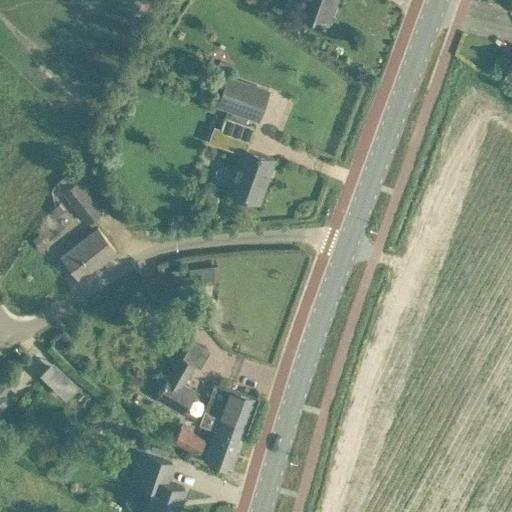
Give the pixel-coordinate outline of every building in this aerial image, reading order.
[(299,0),(296,9),(319,18),(319,20),(323,21),(330,0),(299,0)] [(227,75),(217,103),(250,115),(247,122),(253,125),(256,117),(258,118),(268,90),(227,75)] [(247,122),(225,114),(219,130),(250,141),(255,125),(253,125),(247,122)] [(228,190),(258,201),(274,157),(243,146),(228,190)] [(101,211),(93,201),(76,179),(63,189),(88,221),(101,211)] [(188,205),(186,213),(194,215),(197,208),(188,205)] [(116,250),(98,226),(61,255),(80,278),(116,250)] [(211,275),(210,262),(185,263),(186,276),(211,275)] [(180,354),(156,395),(184,411),(196,390),(182,383),(194,362),(180,354)] [(0,382),(0,400),(2,398),(0,395),(14,381),(8,375),(0,382)] [(202,416),(199,423),(215,428),(215,427),(242,437),(245,429),(257,397),(231,387),(215,381),(209,397),(214,399),(210,410),(205,408),(202,416)] [(206,439),(181,425),(173,439),(198,453),(206,439)] [(215,428),(204,459),(231,469),(242,437),(215,427),(215,428)] [(147,453),(141,472),(137,483),(151,487),(142,511),(176,511),(185,487),(166,480),(173,462),(147,453)]
